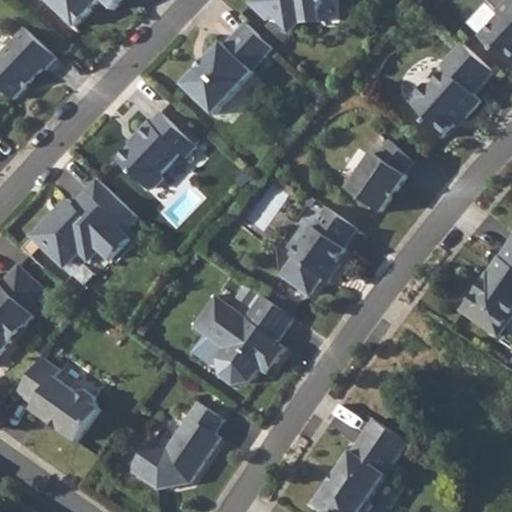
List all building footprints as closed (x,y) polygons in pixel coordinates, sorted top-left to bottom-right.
[(48,0),(77,27),(102,0),(104,0),(115,10),(124,0),(48,0)] [(254,0),(252,3),(270,19),(275,15),(292,31),(302,20),(305,22),(321,22),(321,7),(327,0),(254,0)] [(482,38),(511,65),(511,0),(509,0),(498,13),(502,16),(482,38)] [(275,49),(247,23),(227,44),(225,42),(185,85),(217,115),(256,73),(255,71),(275,49)] [(27,28),(0,57),(0,84),(16,100),(46,68),(48,70),(59,58),(27,28)] [(496,72),(466,44),(445,67),(447,70),(435,84),(428,84),(418,95),(419,101),(415,105),(431,119),(428,123),(444,138),(459,123),(458,122),(458,117),(463,113),(468,118),(484,101),(476,95),(496,72)] [(141,137),(120,160),(150,189),(157,189),(166,179),(166,173),(183,154),(187,157),(198,145),(163,112),(152,123),(151,121),(138,135),(141,137)] [(376,152),(350,188),(383,212),(408,175),(405,173),(416,162),(392,140),(378,154),(376,152)] [(69,199),(34,237),(51,252),(54,249),(70,264),(82,252),(91,260),(103,248),(114,259),(132,239),(121,228),(125,224),(90,192),(76,206),(69,199)] [(347,248),(360,229),(329,207),(294,256),(297,257),(284,275),(313,296),(326,277),(327,279),(340,262),(348,250),(347,248)] [(511,241),(501,257),(465,310),(501,335),(511,318),(511,241)] [(0,359),(39,315),(33,309),(49,291),(21,266),(4,285),(0,282),(0,359)] [(297,318),(265,295),(254,309),(262,314),(256,322),(218,296),(196,327),(227,348),(219,360),(222,375),(236,385),(252,383),(262,369),(270,358),(278,363),(288,349),(280,343),(297,318)] [(63,370),(45,358),(20,393),(37,406),(34,410),(81,443),(104,410),(100,407),(98,397),(87,390),(77,391),(58,378),(63,370)] [(154,437),(132,468),(159,488),(191,482),(223,438),(217,434),(227,420),(201,402),(169,447),(154,437)] [(411,442),(376,419),(317,504),(328,511),(369,511),(374,505),(373,498),(411,442)]
